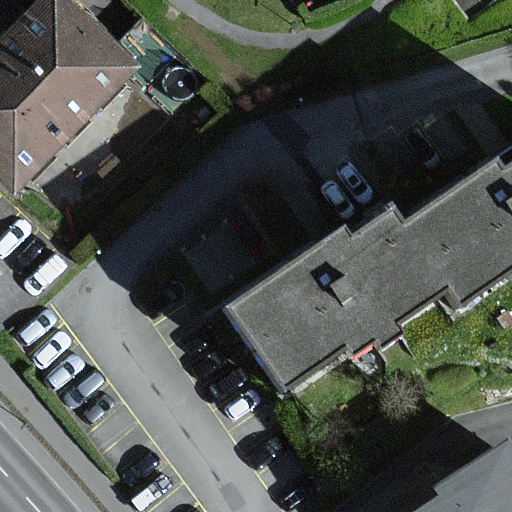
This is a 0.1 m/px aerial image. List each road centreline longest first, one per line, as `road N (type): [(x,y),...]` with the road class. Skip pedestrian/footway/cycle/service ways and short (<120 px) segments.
road 1 (residential): [(249,511),(105,302),(140,240),(209,181),(291,137),(511,75)]
road 2 (residential): [(358,511),(408,471),(511,421)]
